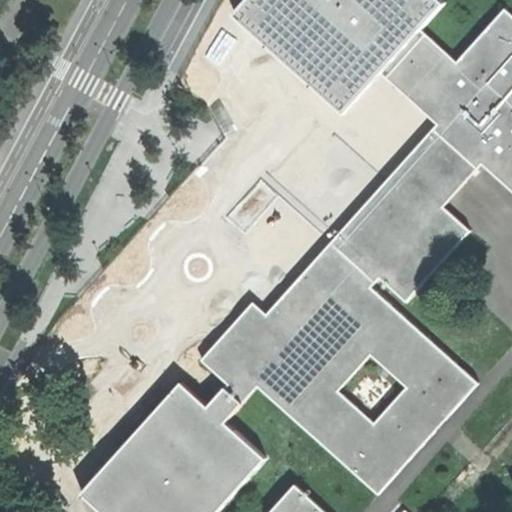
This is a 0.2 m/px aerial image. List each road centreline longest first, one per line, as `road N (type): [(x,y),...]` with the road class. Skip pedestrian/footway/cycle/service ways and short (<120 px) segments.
road 1 (tertiary): [(0,320),(172,0)]
road 2 (tertiary): [(128,0),(0,238)]
